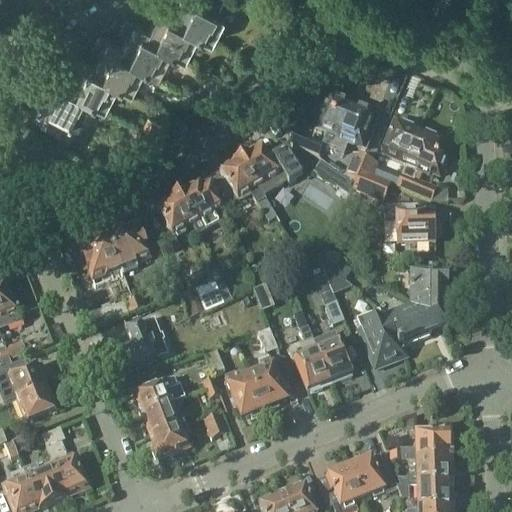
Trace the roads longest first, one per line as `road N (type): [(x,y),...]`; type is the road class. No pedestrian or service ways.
road 1 (residential): [(139,510),(489,367)]
road 2 (residential): [(355,39),(28,227)]
road 3 (residential): [(139,510),(28,227)]
road 4 (residential): [(489,367),(482,77)]
road 5 (residential): [(0,43),(41,55),(131,0)]
road 6 (residential): [(495,511),(489,367)]
road 7 (residential): [(355,39),(391,28),(482,77)]
